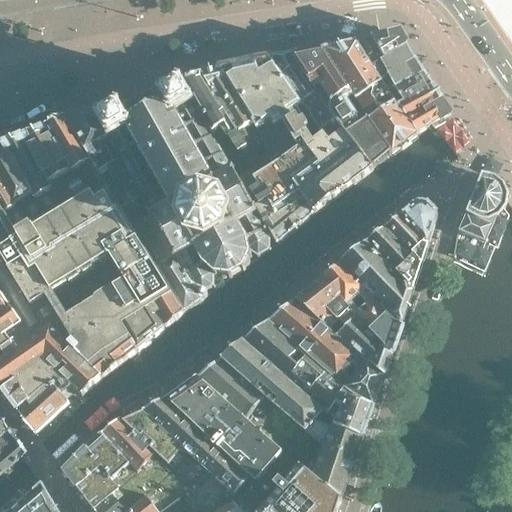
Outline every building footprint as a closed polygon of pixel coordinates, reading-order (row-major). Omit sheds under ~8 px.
[(406,49),(407,48),(396,34),(372,40),(386,62),(387,62),(406,49)] [(386,62),(372,40),(357,43),(374,70),(386,62)] [(382,83),(374,70),(357,43),(323,51),(392,154),(416,136),(408,123),(399,110),(391,97),(382,83)] [(315,93),(291,58),(286,58),(285,48),(272,51),(273,59),(273,60),(272,61),(304,108),(318,131),(333,122),(324,107),(315,112),(306,99),(315,93)] [(382,83),(414,62),(406,49),(387,62),(386,62),(374,70),(382,83)] [(392,154),(323,51),(317,53),(317,54),(308,56),(307,55),(291,58),(315,93),(324,107),(333,122),(336,120),(346,134),(373,170),(392,154)] [(314,215),(367,174),(373,170),(346,134),(328,145),(323,138),(315,143),(308,132),(311,130),(306,122),(303,124),(300,119),(294,123),(290,117),(304,108),(272,61),(272,60),(250,65),(220,71),(199,75),(197,75),(182,81),(193,101),(212,135),(230,125),(237,138),(254,128),(257,132),(272,124),(275,130),(284,124),(299,149),(278,165),(254,178),(251,173),(238,180),(273,242),(277,245),(314,215)] [(391,97),(423,76),(414,62),(382,83),(391,97)] [(399,110),(432,89),(423,76),(391,97),(399,110)] [(97,117),(106,133),(198,297),(201,298),(204,297),(205,294),(203,291),(208,288),(210,289),(211,288),(209,287),(213,275),(214,275),(214,277),(216,278),(217,275),(218,276),(219,277),(220,278),(221,279),(222,279),(224,279),(226,279),(227,278),(228,277),(229,277),(229,279),(232,279),(232,277),(243,269),(245,271),(247,268),(246,267),(246,266),(248,266),(249,265),(250,264),(251,263),(251,262),(251,261),(251,260),(251,259),(250,257),(250,256),(252,257),(253,253),(251,253),(251,252),(252,250),(262,253),(262,256),(264,256),(264,253),(269,251),(271,252),(272,250),(271,249),(273,242),(193,101),(182,81),(181,80),(174,84),(176,88),(169,92),(167,88),(160,92),(159,92),(159,96),(162,95),(165,100),(127,122),(124,117),(126,114),(123,112),(122,113),(118,105),(111,109),(113,113),(106,117),(104,113),(97,117)] [(408,123),(440,102),(432,89),(399,110),(408,123)] [(443,120),(445,119),(449,116),(440,102),(408,123),(416,136),(426,129),(431,126),(433,129),(435,129),(445,123),(443,120)] [(119,208),(141,195),(94,112),(86,108),(65,116),(119,208)] [(119,208),(65,116),(44,126),(82,190),(64,201),(92,245),(108,235),(114,245),(141,289),(165,329),(166,329),(184,314),(155,267),(119,208)] [(82,190),(44,126),(23,136),(64,201),(82,190)] [(92,245),(64,201),(23,136),(2,146),(67,249),(72,257),(64,262),(65,263),(72,270),(138,352),(164,330),(165,329),(141,289),(135,293),(109,249),(114,245),(108,235),(92,245)] [(245,151),(237,138),(227,144),(235,157),(245,151)] [(67,249),(2,146),(0,147),(0,178),(23,217),(33,228),(58,255),(67,249)] [(496,249),(508,218),(503,211),(504,209),(505,207),(506,205),(507,204),(507,203),(507,201),(507,199),(507,196),(507,195),(506,192),(506,191),(505,189),(504,189),(503,187),(501,184),(500,183),(498,182),(495,180),(493,179),(489,177),(485,176),(482,176),(480,176),(458,232),(454,258),(484,272),(494,248),(496,249)] [(23,217),(0,178),(0,205),(20,235),(33,228),(23,217)] [(59,277),(55,269),(65,263),(64,262),(58,255),(33,228),(20,235),(0,205),(0,286),(3,290),(0,291),(0,365),(32,347),(27,340),(38,333),(43,340),(58,331),(102,379),(126,361),(137,353),(138,352),(72,270),(59,277)] [(427,247),(435,222),(436,220),(436,219),(436,218),(435,217),(435,216),(435,215),(434,215),(435,214),(433,212),(432,209),(429,208),(427,206),(427,207),(425,205),(423,205),(422,205),(420,205),(418,205),(416,206),(415,206),(400,218),(427,247)] [(184,314),(201,302),(152,215),(135,225),(158,266),(155,267),(184,314)] [(427,247),(400,218),(387,229),(421,266),(427,247)] [(421,266),(387,229),(366,245),(412,293),(413,291),(421,266)] [(412,293),(366,245),(342,264),(341,264),(400,326),(412,293)] [(315,365),(339,339),(322,324),(341,305),(390,356),(400,327),(400,326),(341,264),(320,280),(320,281),(295,300),(294,301),(268,323),(297,349),(306,358),(315,365)] [(390,356),(341,305),(322,324),(339,339),(383,377),(390,356)] [(298,367),(288,359),(297,349),(268,323),(244,341),(243,342),(305,395),(324,374),(315,365),(306,358),(298,367)] [(48,364),(54,370),(58,373),(61,377),(72,388),(82,397),(102,379),(58,331),(43,340),(32,347),(0,365),(0,388),(2,391),(33,373),(39,369),(48,364)] [(315,365),(324,374),(354,401),(373,408),(383,377),(339,339),(315,365)] [(316,404),(305,395),(243,342),(221,360),(266,398),(274,404),(288,416),(298,425),(316,404)] [(258,407),(266,398),(221,360),(197,378),(269,439),(288,416),(274,404),(266,414),(258,407)] [(54,370),(48,364),(39,369),(45,375),(54,370)] [(17,411),(61,377),(58,373),(43,382),(33,373),(2,391),(17,411)] [(373,408),(354,401),(324,374),(305,395),(316,404),(322,410),(331,418),(327,423),(334,426),(333,429),(362,439),(373,408)] [(36,435),(69,405),(62,396),(72,388),(61,377),(17,411),(36,435)] [(272,442),(269,439),(197,378),(166,400),(252,476),(250,479),(254,482),(238,501),(249,511),(337,511),(341,501),(272,442)] [(252,476),(166,400),(142,413),(234,497),(234,498),(250,479),(252,476)] [(362,439),(333,429),(313,420),(322,410),(316,404),(298,425),(323,446),(325,446),(356,457),(362,439)] [(209,511),(224,504),(234,497),(142,413),(121,423),(120,421),(101,436),(135,474),(154,457),(169,473),(186,490),(159,511),(209,511)] [(341,501),(356,457),(325,446),(322,457),(315,451),(312,454),(283,429),(272,442),(341,501)] [(0,472),(14,461),(18,457),(1,435),(0,435),(0,472)] [(135,474),(101,436),(86,449),(63,472),(76,488),(85,499),(94,511),(135,474)] [(125,511),(169,473),(154,457),(135,474),(94,511),(125,511)] [(159,511),(186,490),(169,473),(125,511),(159,511)] [(35,511),(50,501),(40,484),(8,511),(35,511)] [(56,511),(50,501),(35,511),(56,511)]
